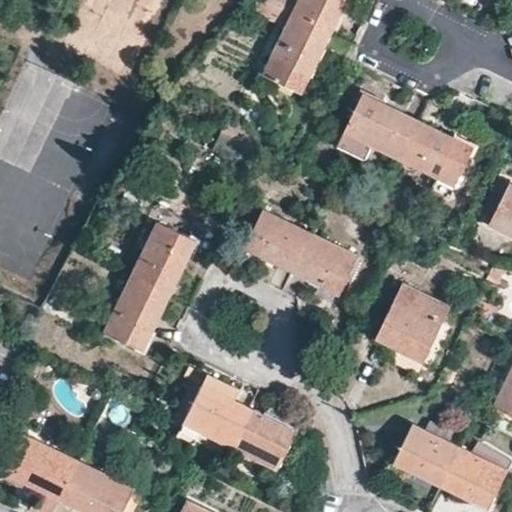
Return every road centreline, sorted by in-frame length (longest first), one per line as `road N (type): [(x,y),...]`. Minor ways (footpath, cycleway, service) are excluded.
road 1 (residential): [(259,351),(274,329),(271,303),(239,282),(214,290),(199,312),(202,337),(221,355),(248,357)]
road 2 (residential): [(259,351),(332,419),(357,508)]
road 3 (residential): [(444,44),(441,23),(426,10),(405,9),(389,22),(388,52),(403,66),(424,66),(440,54)]
